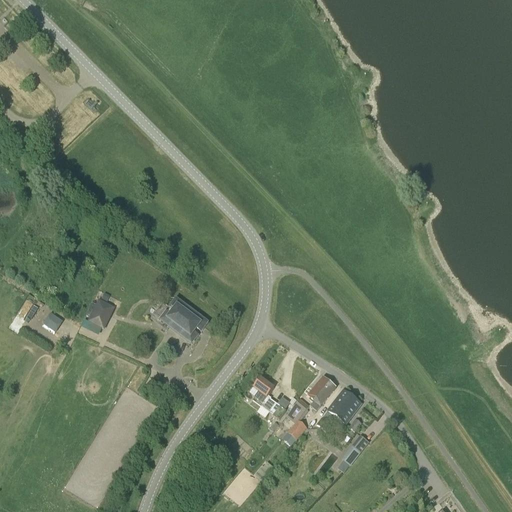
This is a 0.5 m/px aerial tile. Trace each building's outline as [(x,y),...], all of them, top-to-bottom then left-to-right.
[(101,300),(106,303),(109,297),(104,295),(101,300)] [(98,301),(95,306),(91,304),(85,317),(89,319),(87,324),(104,332),(115,309),(98,301)] [(198,332),(204,324),(199,321),(200,321),(184,309),(183,310),(177,306),(172,312),(171,311),(168,315),(169,316),(164,322),(171,327),(170,328),(189,342),(194,336),(193,335),(196,331),(198,332)] [(43,326),(55,334),(63,323),(50,315),(43,326)] [(279,422),(286,413),(268,399),(274,390),(260,380),(253,390),(259,394),(253,403),(279,422)] [(311,409),(316,404),(330,386),(323,380),(308,398),(307,400),(312,404),(309,407),(311,409)] [(316,404),(311,409),(316,413),(320,408),(320,409),(336,390),(330,386),(316,404)] [(346,427),(361,407),(343,393),(327,413),(346,427)] [(309,409),(300,401),(286,418),(295,426),(309,409)] [(322,419),(316,427),(326,434),(331,426),(322,419)] [(355,435),(362,425),(355,420),(348,430),(355,435)] [(269,430),(273,433),(278,427),(275,423),(269,430)] [(292,446),(306,430),(298,423),(288,435),(291,437),(287,442),(292,446)] [(350,468),(369,444),(360,437),(341,461),(350,468)] [(254,490),(271,471),(265,465),(262,468),(254,477),(257,479),(252,485),(254,486),(252,488),(254,490)]
